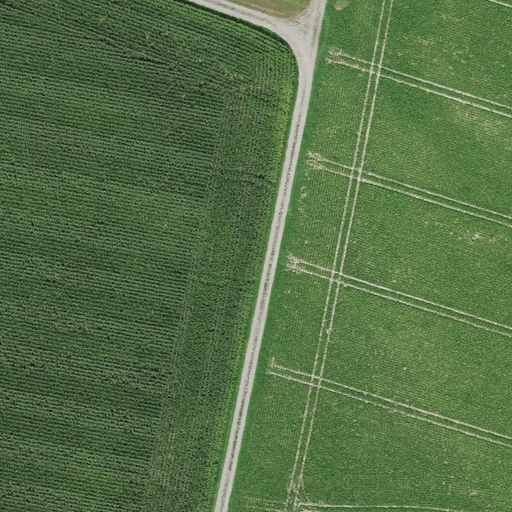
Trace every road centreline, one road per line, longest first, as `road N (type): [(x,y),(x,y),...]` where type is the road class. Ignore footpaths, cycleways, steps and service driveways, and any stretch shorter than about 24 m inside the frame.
road 1 (track): [(306,42),(305,84),(220,511)]
road 2 (track): [(189,0),(306,42),(321,0)]
